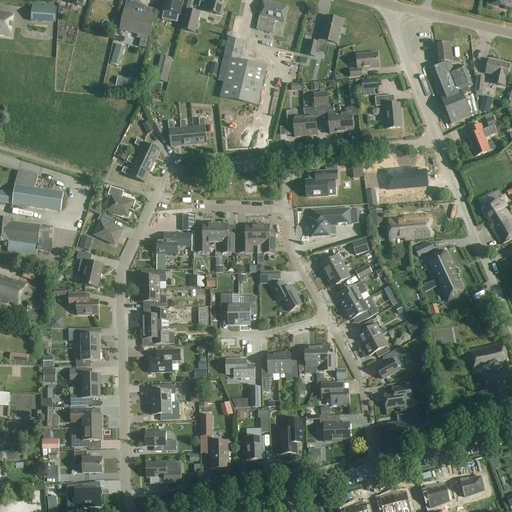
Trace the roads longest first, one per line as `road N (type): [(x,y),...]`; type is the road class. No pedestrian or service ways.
road 1 (residential): [(131,511),(121,268),(172,160)]
road 2 (residential): [(511,329),(435,142)]
road 3 (residential): [(285,210),(290,154),(435,142)]
road 4 (tertiary): [(215,511),(375,469)]
road 5 (residential): [(375,469),(363,385),(326,317)]
road 6 (residential): [(435,142),(393,24),(395,7)]
road 7 (tertiary): [(375,469),(511,433)]
road 8 (unclassified): [(511,34),(395,7)]
